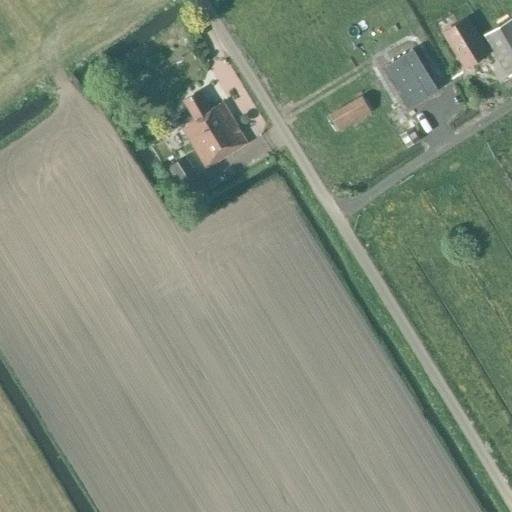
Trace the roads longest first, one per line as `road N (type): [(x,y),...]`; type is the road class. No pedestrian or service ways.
road 1 (unclassified): [(511,503),(200,0)]
road 2 (track): [(329,206),(360,202),(511,104)]
